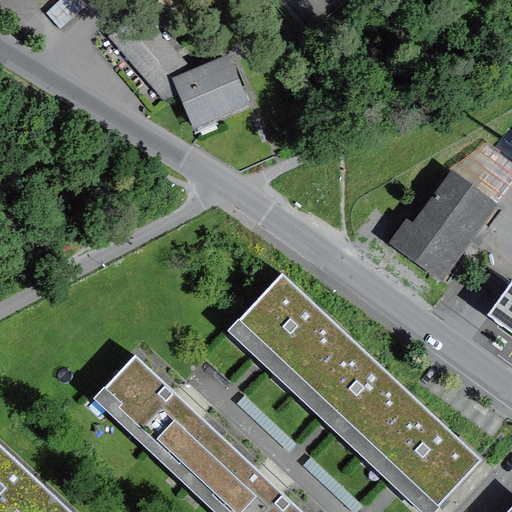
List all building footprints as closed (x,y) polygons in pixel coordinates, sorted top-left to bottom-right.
[(62,25),(90,0),(56,0),(47,8),(62,25)] [(112,36),(166,98),(180,92),(193,124),(246,101),(228,60),(193,76),(139,13),(112,36)] [(446,271),(506,189),(455,152),(395,234),(446,271)] [(305,384),(349,336),(282,274),(238,322),(271,353),(305,384)] [(488,313),(511,330),(511,284),(510,283),(488,313)] [(371,446),(415,398),(349,336),(305,384),(337,414),(371,446)] [(198,477),(230,443),(187,404),(135,356),(104,389),(120,404),(116,408),(179,467),(183,463),(198,477)] [(438,508),(482,460),(415,398),(371,446),(405,477),(438,508)] [(303,511),(269,480),(230,443),(198,477),(213,491),(210,495),(227,511),(303,511)] [(0,511),(43,511),(57,498),(0,445),(0,511)] [(71,511),(57,498),(43,511),(71,511)]
